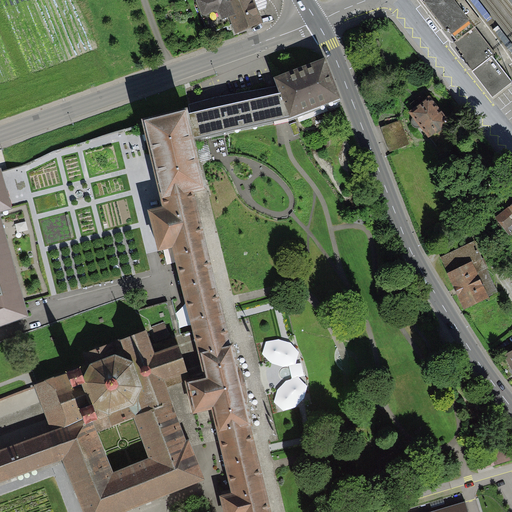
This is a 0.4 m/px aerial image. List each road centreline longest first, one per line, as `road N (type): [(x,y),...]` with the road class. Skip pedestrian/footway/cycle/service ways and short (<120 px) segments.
road 1 (primary): [(316,20),(424,275),(511,405)]
road 2 (residential): [(316,20),(0,133)]
